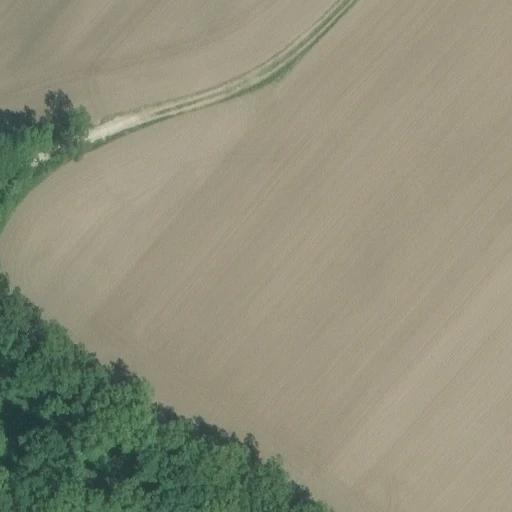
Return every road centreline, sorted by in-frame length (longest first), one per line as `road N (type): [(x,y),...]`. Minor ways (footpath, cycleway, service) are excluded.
road 1 (track): [(0,179),(109,129),(279,72),(353,0)]
road 2 (track): [(127,511),(0,431)]
